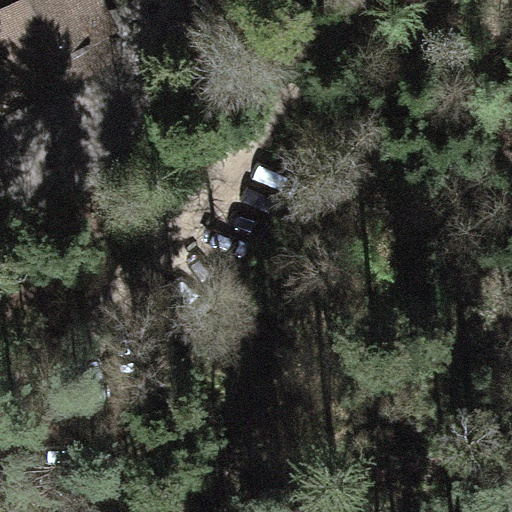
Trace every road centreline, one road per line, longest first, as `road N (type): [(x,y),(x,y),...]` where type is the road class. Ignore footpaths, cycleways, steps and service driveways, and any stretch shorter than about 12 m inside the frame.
road 1 (track): [(321,0),(0,478)]
road 2 (track): [(0,398),(33,428),(64,511)]
